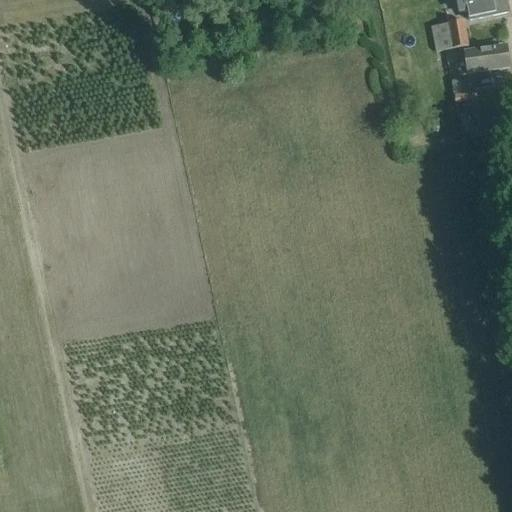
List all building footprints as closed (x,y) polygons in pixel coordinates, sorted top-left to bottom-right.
[(456,0),(459,13),(467,11),(469,21),(508,13),(505,0),(456,0)] [(436,55),(468,48),(463,20),(431,27),(436,55)] [(506,48),(486,51),(466,54),(468,68),(459,70),(460,77),(509,69),(506,48)] [(471,81),(454,82),(455,94),(472,93),(471,81)] [(474,94),(458,96),(459,104),(474,103),(474,94)] [(472,115),(462,116),(465,136),(475,135),(472,115)] [(505,120),(494,122),(496,135),(507,133),(505,120)]
